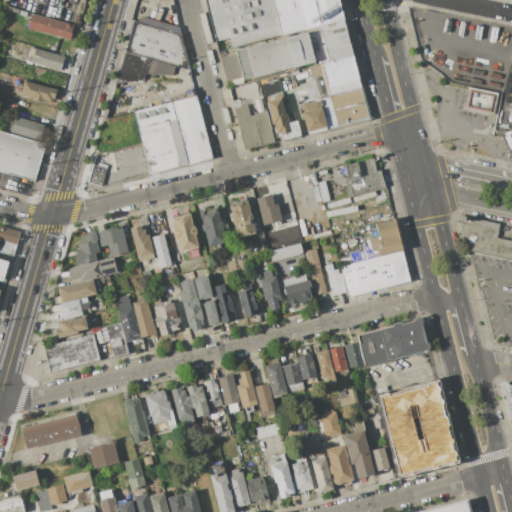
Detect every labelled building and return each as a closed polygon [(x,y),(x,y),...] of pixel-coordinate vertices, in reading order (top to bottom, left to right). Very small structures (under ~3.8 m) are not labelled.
[(78,0),(85,0),(79,23),(73,21),(78,0)] [(204,0),(271,0),(281,34),(218,51),(204,0)] [(338,0),(343,18),(281,34),(271,0),(338,0)] [(32,15),(73,26),(69,40),(28,29),(32,15)] [(319,26),(344,19),(353,55),(328,62),(319,26)] [(134,21),(180,34),(189,70),(125,53),(134,21)] [(235,51),(236,53),(242,77),(243,80),(314,62),(307,33),(235,51)] [(35,47),(65,56),(63,61),(62,60),(59,70),(31,62),(35,47)] [(219,57),(236,53),(242,77),(225,82),(219,57)] [(353,55),(360,87),(329,95),(321,63),(328,62),(353,55)] [(321,63),(329,95),(309,100),(306,88),(307,88),(304,78),(311,76),(309,67),(321,63)] [(259,79),(277,75),(282,92),(263,97),(259,79)] [(24,80),(56,89),(53,99),(52,99),(51,102),(42,100),(42,101),(20,95),(24,80)] [(360,87),(368,119),(336,126),(329,95),(360,87)] [(467,87),(498,93),(493,115),(463,109),(467,87)] [(134,111),(150,175),(213,159),(196,95),(134,111)] [(265,99),(280,95),(287,123),(297,120),(301,134),(277,140),(275,134),(276,133),(274,124),(272,125),(265,99)] [(301,112),(303,112),(301,102),(309,100),(329,95),(336,126),(307,134),(301,112)] [(243,149),(273,142),(266,112),(250,116),(247,105),(241,107),(240,99),(231,101),(243,149)] [(18,117),(44,124),(40,140),(10,132),(13,120),(17,121),(18,117)] [(0,131),(0,171),(35,181),(45,144),(0,131)] [(344,164),(347,178),(345,179),(349,197),(384,188),(379,170),(376,171),(373,157),(344,164)] [(94,164),(98,165),(99,163),(105,165),(104,167),(107,168),(101,186),(88,182),(94,164)] [(257,197),(274,192),(277,205),(276,206),(280,222),(274,224),(273,221),(264,224),(257,197)] [(228,203),(246,199),(249,212),(250,212),(252,221),(251,221),(254,232),(236,236),(234,228),(232,228),(229,213),(231,213),(228,203)] [(198,212),(216,207),(220,221),(221,221),(223,229),(222,229),(225,241),(219,243),(220,247),(209,250),(204,231),(202,232),(200,225),(202,224),(198,212)] [(155,215),(160,214),(164,226),(158,228),(155,215)] [(171,218),(189,214),(192,227),(194,226),(196,232),(194,233),(199,255),(189,258),(187,249),(180,251),(176,238),(175,239),(172,228),(174,228),(171,218)] [(511,226),(457,215),(469,252),(511,261),(511,226)] [(394,218),(402,250),(373,258),(370,248),(368,240),(378,237),(375,224),(394,218)] [(129,228),(141,225),(143,230),(144,229),(146,234),(148,234),(154,256),(139,261),(129,228)] [(0,237),(0,227),(19,233),(16,242),(0,237)] [(98,231),(113,227),(114,228),(121,227),(127,252),(109,256),(107,246),(100,248),(98,238),(100,238),(98,231)] [(96,261),(76,266),(73,255),(77,254),(76,249),(78,249),(77,244),(81,235),(87,234),(88,233),(92,232),(96,234),(97,239),(96,241),(99,252),(95,253),(96,261)] [(151,236),(163,234),(171,265),(160,268),(151,236)] [(269,251),(300,243),(302,253),(271,261),(269,251)] [(304,251),(315,248),(326,292),(315,295),(304,251)] [(370,248),(373,258),(349,264),(347,254),(370,248)] [(339,266),(341,273),(346,292),(347,297),(410,281),(402,250),(373,258),(349,264),(339,266)] [(224,262),(244,257),(247,270),(227,274),(224,262)] [(0,258),(8,261),(3,281),(0,280),(0,258)] [(68,268),(76,266),(96,261),(112,258),(114,263),(121,262),(122,267),(120,268),(118,272),(79,281),(78,279),(71,281),(68,268)] [(323,266),(331,264),(333,270),(337,268),(339,273),(341,273),(346,292),(331,296),(323,266)] [(198,270),(206,268),(209,281),(201,283),(198,270)] [(141,273),(147,271),(149,278),(143,280),(141,273)] [(259,279),(264,278),(262,273),(270,271),(272,276),(275,275),(280,296),(277,297),(279,308),(270,310),(267,299),(264,300),(259,279)] [(282,280),(283,279),(282,277),(305,271),(307,280),(309,280),(311,286),(308,287),(311,299),(288,305),(285,294),(284,294),(283,288),(284,288),(282,280)] [(198,300),(211,296),(204,274),(191,278),(198,300)] [(57,288),(96,278),(99,290),(95,291),(95,293),(61,303),(57,288)] [(228,292),(235,320),(221,323),(214,295),(216,295),(214,286),(222,284),(224,293),(228,292)] [(237,291),(241,290),(240,286),(249,284),(257,313),(244,316),(237,291)] [(178,289),(190,286),(191,291),(196,290),(202,317),(205,327),(191,330),(189,322),(186,323),(178,289)] [(116,300),(121,299),(121,296),(127,295),(128,298),(129,298),(130,303),(132,302),(141,338),(125,342),(121,322),(116,300)] [(59,304),(87,297),(88,301),(99,298),(102,309),(82,314),(82,315),(63,320),(59,304)] [(151,299),(159,297),(160,302),(171,300),(175,316),(177,315),(179,323),(177,323),(179,331),(159,336),(157,327),(156,327),(154,318),(155,318),(151,299)] [(132,302),(147,299),(155,335),(141,338),(132,302)] [(217,323),(211,300),(201,302),(207,325),(217,323)] [(56,322),(87,315),(89,325),(85,326),(86,329),(77,331),(78,334),(56,338),(54,329),(58,328),(56,322)] [(356,335),(358,341),(364,368),(394,361),(394,359),(427,351),(420,320),(356,335)] [(105,326),(121,322),(125,342),(127,354),(113,357),(109,339),(105,326)] [(93,329),(105,326),(109,339),(96,343),(93,329)] [(44,347),(92,335),(98,359),(50,371),(44,347)] [(343,345),(358,341),(364,368),(358,370),(357,366),(349,369),(343,345)] [(326,349),(341,346),(347,369),(345,369),(346,373),(336,375),(335,372),(332,373),(326,349)] [(326,349),(332,373),(334,380),(330,381),(329,378),(319,380),(312,353),(326,349)] [(311,355),(317,377),(310,378),(312,386),(304,388),(302,380),(301,381),(296,362),(295,359),(311,355)] [(264,365),(278,361),(287,393),(273,397),(264,365)] [(281,366),(296,362),(301,381),(303,389),(288,393),(281,366)] [(247,370),(257,404),(242,408),(236,385),(238,384),(237,379),(240,378),(238,373),(247,370)] [(217,379),(232,375),(239,402),(236,403),(239,411),(230,413),(228,405),(224,406),(217,379)] [(203,381),(215,378),(222,406),(210,409),(203,381)] [(378,397),(398,475),(456,461),(437,382),(378,397)] [(185,386),(201,383),(209,414),(195,418),(192,408),(191,408),(188,396),(189,396),(188,391),(187,391),(185,386)] [(254,386),(267,383),(275,413),(262,417),(254,386)] [(511,384),(503,383),(510,419),(511,419),(511,384)] [(169,392),(172,391),(172,389),(180,387),(181,391),(184,390),(186,396),(187,396),(191,410),(192,409),(195,423),(194,423),(194,424),(185,426),(185,425),(178,427),(169,392)] [(354,389),(357,402),(340,405),(337,392),(354,389)] [(143,395),(162,390),(165,401),(168,401),(170,410),(171,410),(175,427),(164,430),(162,423),(151,426),(143,395)] [(327,397),(337,395),(340,405),(329,407),(327,397)] [(123,401),(138,397),(142,410),(143,410),(149,435),(142,437),(143,441),(134,443),(123,401)] [(318,416),(335,413),(341,435),(324,439),(318,416)] [(21,428),(26,448),(82,433),(77,414),(21,428)] [(296,421),(306,418),(309,429),(300,432),(296,421)] [(236,422),(245,420),(247,429),(238,431),(236,422)] [(255,428),(276,423),(279,434),(258,439),(255,428)] [(216,438),(213,426),(220,425),(221,431),(229,429),(230,434),(216,438)] [(342,436),(362,430),(374,473),(357,478),(353,463),(350,464),(342,436)] [(88,449),(109,443),(108,440),(114,439),(115,444),(113,445),(117,463),(93,469),(88,449)] [(343,445),(351,479),(333,483),(325,450),(343,445)] [(369,451),(384,447),(389,467),(375,471),(369,451)] [(142,458),(150,455),(152,463),(144,465),(142,458)] [(310,461),(324,456),(333,488),(319,492),(310,461)] [(123,462),(138,458),(145,486),(129,490),(123,462)] [(270,463),(285,458),(295,495),(280,499),(270,463)] [(290,464),(306,460),(313,489),(297,493),(290,464)] [(242,471),(250,503),(235,507),(227,475),(231,474),(230,470),(238,468),(239,472),(242,471)] [(11,476),(34,470),(38,485),(15,491),(11,476)] [(63,478),(88,471),(92,486),(82,488),(83,492),(67,496),(63,478)] [(217,511),(208,475),(216,473),(217,476),(225,474),(235,511),(217,511)] [(246,480),(262,476),(268,500),(252,505),(246,480)] [(46,488),(61,485),(66,501),(50,505),(46,488)] [(38,511),(33,492),(46,488),(50,505),(51,508),(38,511)] [(87,489),(92,488),(95,500),(90,502),(87,489)] [(100,511),(98,500),(100,500),(99,492),(110,490),(112,497),(114,496),(117,511),(100,511)] [(194,490),(199,511),(170,511),(166,497),(194,490)] [(136,511),(132,496),(146,493),(150,511),(136,511)] [(163,493),(167,511),(151,511),(148,497),(163,493)] [(0,511),(0,499),(20,495),(23,511),(0,511)] [(118,511),(116,504),(131,500),(134,511),(118,511)] [(415,511),(466,500),(468,511),(415,511)]
